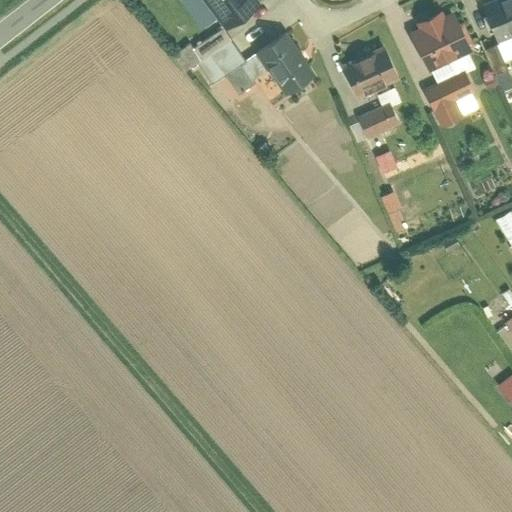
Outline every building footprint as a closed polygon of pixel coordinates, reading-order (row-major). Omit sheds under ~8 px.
[(208,0),(227,26),(260,1),(259,0),(208,0)] [(511,0),(487,0),(482,2),(495,36),(511,29),(511,0)] [(418,26),(407,31),(424,67),(471,45),(454,9),(439,16),(436,9),(415,19),(418,26)] [(221,26),(191,45),(212,76),(241,56),(221,26)] [(313,75),(282,29),(241,56),(255,76),(266,68),(284,95),(313,75)] [(503,42),(491,46),(498,72),(511,68),(503,42)] [(382,43),(341,63),(354,91),(395,71),(382,43)] [(463,68),(421,88),(439,125),(459,115),(452,100),(473,89),(463,68)] [(389,98),(355,114),(366,137),(399,121),(389,98)] [(380,153),(384,170),(400,167),(396,149),(380,153)] [(511,210),(499,217),(511,242),(511,210)] [(511,395),(511,375),(502,383),(511,395)]
